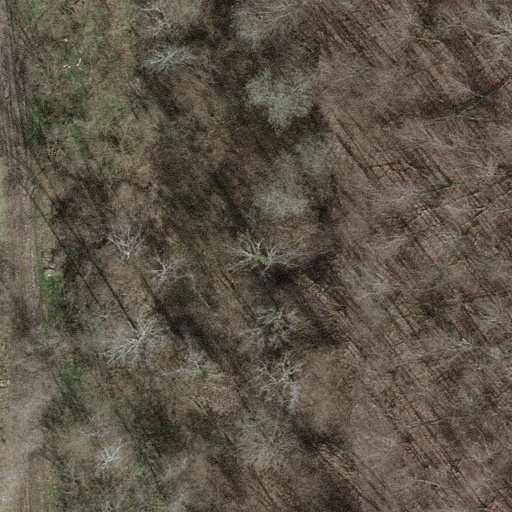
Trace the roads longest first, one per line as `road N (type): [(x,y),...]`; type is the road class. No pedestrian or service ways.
road 1 (track): [(256,511),(234,0)]
road 2 (track): [(0,224),(38,511)]
